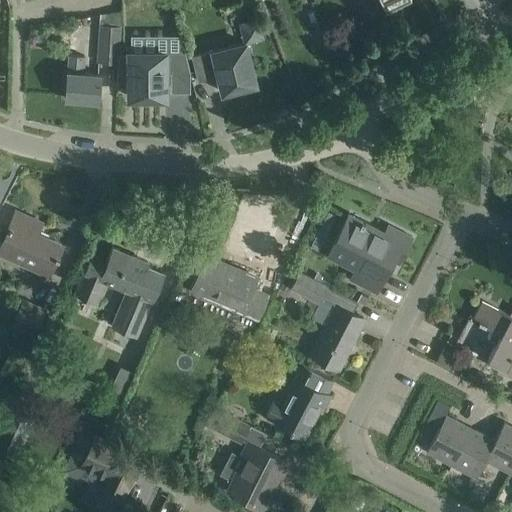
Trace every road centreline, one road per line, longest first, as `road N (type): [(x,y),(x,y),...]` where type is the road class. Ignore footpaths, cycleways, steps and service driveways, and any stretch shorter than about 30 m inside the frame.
road 1 (unclassified): [(0,127),(181,164),(254,160),(363,138)]
road 2 (residential): [(353,449),(353,423),(459,214)]
road 3 (unclassified): [(363,138),(385,98),(489,32)]
road 4 (residential): [(459,214),(391,181),(363,138)]
